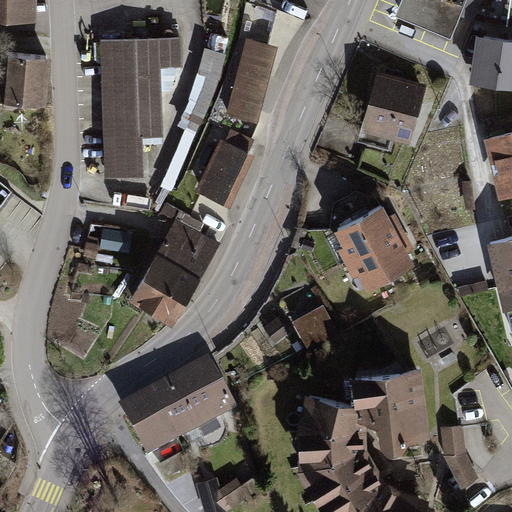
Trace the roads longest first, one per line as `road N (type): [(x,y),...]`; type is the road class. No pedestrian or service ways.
road 1 (tertiary): [(78,428),(211,307),(350,0)]
road 2 (residential): [(78,428),(40,402),(27,340),(61,203),(60,0)]
road 3 (residential): [(78,428),(127,448),(181,511)]
